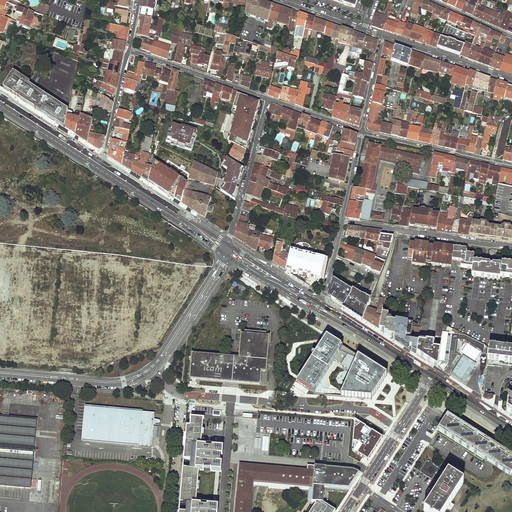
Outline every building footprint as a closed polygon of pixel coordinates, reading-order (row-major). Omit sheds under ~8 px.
[(119,2),(118,4),(113,3),(113,6),(120,8),(128,9),(129,4),(127,4),(128,0),(121,0),(121,2),(119,2)] [(141,0),(140,9),(141,9),(154,12),(155,12),(157,0),(161,0),(163,0),(141,0)] [(224,0),(224,4),(222,10),(226,11),(227,5),(225,4),(225,3),(233,4),(233,0),(224,0)] [(233,0),(233,4),(232,5),(241,7),(240,9),(246,10),(248,0),(233,0)] [(253,0),(248,0),(246,10),(245,16),(256,19),(268,23),(272,7),(260,3),(253,0)] [(331,0),(356,8),(358,0),(331,0)] [(422,0),(415,0),(411,13),(418,15),(424,0),(422,0)] [(424,0),(418,15),(420,16),(422,10),(430,13),(428,19),(430,20),(431,17),(432,14),(435,6),(430,3),(424,0)] [(449,0),(447,4),(452,6),(455,8),(458,0),(449,0)] [(458,0),(455,8),(459,10),(462,11),(465,2),(466,1),(463,0),(458,0)] [(478,0),(476,7),(473,16),(478,18),(481,19),(484,9),(479,7),(480,5),(481,5),(482,0),(478,0)] [(465,2),(462,11),(467,13),(473,16),(476,7),(465,2)] [(382,16),(377,28),(383,30),(386,21),(393,4),(389,3),(386,11),(384,16),(382,16)] [(44,4),(40,14),(47,17),(50,6),(44,4)] [(272,5),(272,7),(268,23),(267,30),(271,31),(273,22),(277,23),(277,21),(281,8),(272,5)] [(24,15),(20,25),(29,28),(35,13),(16,6),(15,9),(17,10),(16,12),(24,15)] [(435,6),(432,14),(435,15),(440,17),(443,9),(439,7),(435,6)] [(116,13),(115,17),(121,18),(120,23),(126,24),(128,13),(127,13),(128,9),(120,8),(120,11),(114,10),(114,13),(116,13)] [(281,8),(277,21),(289,24),(292,12),(281,8)] [(141,9),(140,17),(153,19),(154,12),(141,9)] [(443,9),(440,17),(439,19),(447,23),(451,13),(447,11),(443,9)] [(493,12),(489,23),(495,26),(500,28),(505,14),(504,13),(502,17),(493,11),(493,12)] [(299,14),(292,12),(289,24),(287,32),(292,33),(293,28),(294,28),(295,26),(297,26),(299,14)] [(505,14),(500,28),(504,30),(507,31),(511,19),(511,17),(511,14),(506,12),(505,14)] [(376,13),(371,26),(375,27),(377,28),(382,16),(376,13)] [(451,13),(447,23),(446,24),(448,25),(449,22),(457,25),(458,25),(458,24),(465,27),(465,28),(466,29),(464,33),(468,35),(469,34),(473,23),(464,18),(456,15),(451,13)] [(299,14),(297,26),(294,37),(303,39),(308,17),(299,14)] [(0,15),(0,30),(5,32),(9,20),(5,18),(0,15)] [(140,17),(137,35),(149,38),(151,29),(149,29),(150,27),(151,27),(153,19),(140,17)] [(308,17),(303,39),(306,39),(308,31),(312,31),(315,19),(308,17)] [(153,43),(151,53),(151,54),(168,60),(170,47),(157,43),(159,38),(163,19),(159,18),(159,21),(153,43)] [(315,19),(312,31),(311,38),(314,39),(316,32),(324,34),(327,24),(315,19)] [(386,21),(383,30),(389,32),(394,34),(399,23),(399,22),(395,20),(393,23),(386,21)] [(406,26),(402,37),(406,38),(409,39),(414,27),(415,23),(416,21),(415,20),(413,25),(407,23),(406,26)] [(399,23),(394,34),(399,36),(402,37),(406,26),(399,23)] [(476,24),(473,23),(469,34),(472,35),(472,34),(474,35),(473,36),(476,37),(480,26),(476,24)] [(118,32),(116,41),(126,43),(129,28),(106,24),(105,30),(118,32)] [(334,26),(327,24),(324,34),(323,40),(327,41),(328,36),(332,37),(334,26)] [(332,37),(330,43),(335,44),(335,40),(339,41),(342,28),(334,26),(332,37)] [(425,31),(421,43),(425,45),(429,46),(433,34),(429,32),(431,27),(427,26),(427,27),(425,31)] [(472,45),(467,59),(473,61),(478,63),(483,50),(484,47),(487,39),(484,38),(480,48),(475,47),(480,35),(480,32),(488,36),(491,31),(485,28),(480,26),(476,37),(474,41),(472,45)] [(222,35),(220,41),(225,43),(227,35),(225,34),(227,29),(218,27),(216,34),(222,35)] [(414,27),(409,39),(415,41),(421,43),(425,31),(414,27)] [(174,28),(173,36),(180,38),(181,35),(182,30),(174,28)] [(342,28),(339,41),(338,43),(350,46),(353,33),(342,28)] [(67,39),(73,40),(75,30),(69,29),(67,39)] [(491,31),(488,36),(487,39),(484,47),(489,49),(493,39),(497,41),(493,51),(496,52),(499,42),(502,36),(495,33),(491,31)] [(353,33),(350,46),(362,50),(363,49),(365,37),(353,33)] [(433,34),(429,46),(433,47),(436,49),(437,47),(441,37),(433,34)] [(179,44),(174,63),(181,65),(186,46),(190,47),(193,37),(186,35),(186,36),(181,35),(180,38),(179,44)] [(227,35),(225,43),(224,46),(228,47),(229,42),(235,44),(237,38),(227,35)] [(265,37),(263,48),(270,51),(272,45),(272,43),(267,42),(268,38),(265,37)] [(365,37),(363,49),(372,51),(372,56),(374,57),(378,41),(370,38),(365,37)] [(441,37),(437,47),(460,56),(464,45),(456,43),(456,42),(449,39),(449,40),(441,37)] [(159,38),(157,43),(170,47),(171,42),(172,41),(159,38)] [(113,43),(112,51),(124,53),(126,43),(116,41),(110,40),(109,42),(113,43)] [(144,40),(141,50),(151,53),(153,43),(144,40)] [(242,43),(241,49),(251,52),(252,47),(242,43)] [(464,45),(460,56),(460,57),(463,58),(467,59),(472,45),(465,43),(464,45)] [(75,44),(73,51),(80,53),(81,47),(75,44)] [(192,56),(190,63),(207,67),(209,58),(204,57),(200,56),(201,49),(194,47),(191,46),(189,55),(192,56)] [(259,46),(258,51),(263,53),(269,55),(270,51),(263,48),(259,46)] [(394,47),(391,61),(407,67),(411,52),(402,49),(394,47)] [(111,50),(109,61),(121,65),(124,53),(112,51),(111,50)] [(483,50),(478,63),(484,65),(490,67),(494,54),(483,50)] [(291,53),(290,57),(290,58),(297,60),(298,60),(300,52),(297,51),(296,54),(291,53)] [(411,52),(407,67),(406,71),(405,74),(408,75),(410,66),(418,68),(416,78),(419,79),(422,69),(425,57),(417,54),(411,52)] [(290,57),(277,53),(274,68),(277,69),(280,60),(289,63),(290,58),(290,57)] [(494,54),(490,67),(495,69),(500,71),(504,60),(495,56),(496,53),(495,53),(494,54)] [(55,122),(65,128),(68,116),(69,111),(74,85),(75,79),(77,71),(77,69),(78,67),(79,61),(72,59),(59,54),(53,80),(40,72),(33,84),(16,74),(12,80),(10,80),(9,82),(9,85),(9,86),(10,90),(12,92),(11,93),(26,103),(55,122)] [(504,60),(500,71),(507,73),(511,75),(511,74),(511,57),(506,55),(504,60)] [(214,56),(211,71),(218,72),(221,58),(214,56)] [(432,60),(425,57),(422,69),(435,73),(434,77),(437,78),(438,72),(441,63),(432,60)] [(221,58),(218,72),(216,78),(220,79),(225,62),(223,61),(224,58),(221,58)] [(290,58),(289,63),(288,68),(295,70),(297,60),(290,58)] [(306,58),(305,63),(312,65),(315,66),(316,67),(318,62),(306,58)] [(110,64),(107,72),(119,77),(121,65),(109,61),(106,60),(106,62),(110,64)] [(365,67),(364,70),(371,72),(372,69),(373,65),(368,64),(360,61),(359,65),(365,67)] [(138,72),(137,77),(135,76),(127,74),(126,79),(138,83),(141,84),(142,78),(143,76),(145,64),(139,62),(137,72),(138,72)] [(258,67),(255,76),(269,79),(271,70),(268,69),(269,65),(261,63),(260,67),(258,67)] [(441,63),(438,72),(452,76),(455,67),(447,65),(441,63)] [(145,64),(143,76),(154,78),(156,71),(157,67),(145,64)] [(333,66),(331,72),(337,74),(342,75),(344,76),(345,68),(333,64),(333,66)] [(315,68),(313,72),(322,75),(323,69),(316,67),(315,66),(315,68)] [(455,67),(452,76),(449,91),(451,92),(454,83),(463,85),(462,86),(465,87),(469,73),(462,70),(455,67)] [(230,68),(226,81),(231,83),(235,69),(230,68)] [(323,69),(322,75),(321,78),(328,79),(329,75),(336,77),(337,74),(331,72),(324,69),(323,69)] [(172,70),(171,74),(167,90),(175,92),(179,73),(172,70)] [(364,70),(363,74),(361,73),(360,75),(355,74),(354,79),(367,84),(368,84),(370,79),(371,72),(364,70)] [(400,70),(395,91),(401,93),(402,87),(405,74),(406,71),(400,70)] [(156,71),(154,78),(158,79),(157,81),(159,81),(159,84),(164,86),(161,100),(165,101),(167,90),(171,74),(163,71),(162,73),(156,71)] [(107,72),(104,84),(116,90),(119,77),(107,72)] [(472,74),(469,73),(465,87),(464,93),(460,109),(462,109),(463,108),(469,87),(472,88),(475,75),(472,74)] [(367,84),(354,79),(344,76),(342,75),(338,94),(352,97),(355,98),(363,100),(367,84)] [(475,75),(472,88),(469,103),(467,109),(467,112),(481,116),(483,109),(477,108),(476,110),(473,109),(477,94),(473,93),(473,91),(474,91),(475,89),(477,89),(478,88),(482,89),(482,90),(485,91),(482,102),(484,102),(485,101),(490,80),(482,77),(475,75)] [(242,78),(241,86),(244,87),(250,89),(252,80),(242,78)] [(87,87),(75,79),(74,85),(86,92),(87,87)] [(126,79),(124,89),(135,92),(136,87),(137,87),(138,83),(126,79)] [(490,80),(485,101),(486,102),(488,98),(490,98),(491,94),(494,94),(497,82),(493,81),(490,80)] [(101,88),(115,95),(116,90),(104,84),(97,81),(96,84),(98,85),(98,86),(101,88)] [(204,81),(201,95),(204,96),(205,93),(213,95),(215,85),(204,81)] [(497,82),(494,94),(490,108),(494,109),(496,100),(503,102),(504,98),(507,86),(501,84),(497,82)] [(269,89),(268,96),(273,98),(276,85),(270,83),(269,89)] [(299,91),(295,106),(302,108),(305,94),(309,94),(310,89),(306,88),(307,84),(301,83),(299,91)] [(194,85),(191,97),(196,99),(199,86),(194,85)] [(215,85),(213,95),(211,104),(214,105),(215,102),(216,98),(220,99),(220,98),(223,88),(215,85)] [(223,88),(220,98),(230,100),(230,103),(234,104),(237,95),(238,93),(223,88)] [(283,88),(280,100),(286,102),(290,89),(283,88)] [(290,89),(286,102),(295,106),(299,91),(290,89)] [(391,92),(390,96),(396,97),(395,101),(399,102),(401,93),(395,91),(388,89),(387,91),(391,92)] [(165,101),(164,104),(175,107),(179,93),(175,92),(167,90),(165,101)] [(415,97),(418,98),(428,101),(431,101),(432,95),(416,90),(415,97)] [(454,90),(452,96),(456,97),(454,108),(459,110),(460,109),(464,93),(454,90)] [(375,91),(373,104),(381,106),(384,93),(375,91)] [(101,99),(98,110),(110,114),(113,103),(99,94),(98,98),(101,99)] [(338,94),(336,98),(336,99),(339,99),(339,97),(349,99),(349,102),(351,102),(352,100),(352,97),(338,94)] [(260,103),(237,95),(234,104),(232,112),(239,114),(237,119),(236,119),(234,127),(233,126),(230,138),(230,139),(229,143),(232,144),(235,146),(243,150),(246,152),(247,146),(248,146),(249,143),(248,143),(250,135),(252,136),(253,132),(252,131),(253,125),(255,126),(256,122),(254,122),(256,115),(258,115),(259,111),(258,111),(260,103)] [(432,95),(431,101),(433,102),(445,106),(446,99),(432,95)] [(324,96),(321,109),(330,111),(330,110),(332,110),(332,111),(333,112),(335,103),(336,99),(336,98),(324,96)] [(391,104),(390,109),(394,110),(397,110),(399,102),(395,101),(395,105),(391,104)] [(333,112),(332,119),(347,124),(350,110),(350,108),(343,106),(343,103),(339,102),(339,104),(335,103),(333,112)] [(393,127),(391,136),(397,137),(400,123),(397,122),(401,103),(399,102),(397,110),(395,118),(393,127)] [(372,104),(367,128),(369,131),(379,133),(381,125),(382,121),(376,119),(378,114),(380,114),(381,109),(384,110),(385,107),(381,106),(373,104),(372,104)] [(271,105),(269,114),(276,116),(274,122),(279,124),(280,120),(283,109),(271,105)] [(459,110),(454,108),(452,114),(464,117),(465,111),(459,110)] [(283,109),(280,120),(289,122),(292,112),(283,109)] [(400,123),(397,137),(406,139),(413,111),(408,109),(406,116),(405,115),(404,116),(402,115),(400,123)] [(131,114),(119,110),(117,119),(124,121),(129,123),(131,114)] [(350,110),(347,124),(359,128),(363,111),(360,111),(360,112),(350,110)] [(413,111),(406,139),(417,142),(421,129),(412,127),(413,123),(414,123),(416,112),(413,111)] [(292,112),(289,122),(286,130),(295,133),(297,128),(302,115),(292,112)] [(488,118),(486,126),(496,129),(499,118),(495,117),(494,122),(491,122),(492,116),(491,116),(491,114),(489,113),(488,118)] [(310,118),(302,115),(297,128),(306,131),(310,120),(310,118)] [(68,116),(65,128),(76,135),(80,119),(72,117),(68,116)] [(80,119),(76,135),(88,143),(90,133),(92,123),(80,117),(80,119)] [(500,137),(501,140),(499,141),(500,144),(498,145),(500,148),(497,150),(498,153),(495,154),(497,158),(504,154),(506,146),(511,118),(503,123),(505,126),(502,128),(504,130),(501,132),(503,135),(500,137)] [(123,125),(124,121),(117,119),(115,128),(120,129),(130,131),(131,127),(123,125)] [(421,129),(417,142),(430,144),(433,131),(424,129),(426,120),(423,119),(421,127),(421,129)] [(310,120),(306,131),(317,136),(322,124),(310,120)] [(440,132),(437,146),(444,148),(447,138),(443,137),(444,132),(446,122),(443,121),(441,129),(440,132)] [(322,124),(317,136),(314,146),(316,147),(321,136),(323,137),(328,125),(322,122),(322,124)] [(433,131),(430,144),(437,146),(440,132),(436,131),(436,128),(437,124),(435,123),(433,131)] [(171,145),(191,151),(196,135),(195,135),(197,130),(186,127),(185,129),(172,125),(171,130),(172,130),(171,135),(168,135),(166,142),(171,143),(171,145)] [(328,125),(323,137),(329,139),(333,127),(328,125)] [(381,125),(379,133),(391,136),(393,127),(381,125)] [(459,134),(455,150),(467,153),(473,131),(468,130),(465,142),(461,141),(463,132),(465,133),(467,127),(461,125),(459,134)] [(447,138),(444,148),(455,150),(459,134),(451,132),(453,127),(449,126),(448,133),(447,138)] [(496,129),(486,126),(486,127),(483,137),(482,143),(485,144),(486,141),(487,141),(489,133),(495,134),(496,129)] [(333,127),(329,139),(328,141),(331,141),(332,142),(335,133),(339,132),(340,133),(341,129),(333,127)] [(473,131),(467,153),(473,154),(477,136),(474,135),(476,128),(474,127),(473,131)] [(130,131),(120,129),(119,133),(123,135),(125,135),(123,143),(127,144),(130,131)] [(295,133),(286,130),(285,133),(291,135),(290,139),(293,140),(295,133)] [(344,130),(341,143),(355,146),(357,135),(344,130)] [(90,133),(88,143),(99,150),(101,149),(104,137),(90,133)] [(477,136),(473,154),(479,155),(482,143),(483,137),(478,136),(477,136)] [(146,137),(144,147),(150,149),(151,144),(152,141),(152,139),(146,137)] [(261,140),(259,147),(266,149),(271,151),(272,148),(267,147),(268,146),(262,144),(263,141),(261,140)] [(112,141),(109,156),(122,165),(124,154),(127,144),(123,143),(117,142),(112,141)] [(342,147),(342,150),(354,153),(355,146),(341,143),(334,142),(334,145),(342,147)] [(370,145),(360,188),(366,189),(375,190),(376,186),(375,184),(380,161),(409,167),(408,173),(411,173),(419,175),(423,158),(381,148),(381,147),(370,145)] [(235,146),(230,157),(240,162),(246,152),(243,150),(235,146)] [(504,154),(502,161),(511,163),(511,157),(511,147),(506,146),(504,154)] [(331,152),(331,154),(334,155),(349,159),(352,159),(354,153),(342,150),(328,147),(326,147),(325,151),(328,152),(328,149),(331,150),(331,151),(333,151),(333,153),(331,152)] [(148,154),(141,178),(148,182),(153,167),(148,166),(151,154),(150,154),(151,150),(149,149),(148,154)] [(266,149),(263,157),(268,159),(276,162),(279,154),(276,152),(271,151),(266,149)] [(134,157),(131,171),(141,178),(148,154),(144,153),(143,159),(142,159),(141,164),(138,163),(139,158),(134,157)] [(434,153),(428,184),(428,185),(430,186),(432,178),(435,179),(438,164),(443,165),(445,156),(434,153)] [(124,154),(122,165),(131,171),(134,157),(124,154)] [(257,155),(254,165),(268,170),(269,168),(266,167),(268,159),(263,157),(257,155)] [(349,159),(334,155),(329,180),(329,181),(344,184),(349,159)] [(445,156),(443,165),(446,166),(453,167),(455,158),(445,156)] [(221,166),(228,170),(226,176),(227,176),(226,180),(225,180),(224,185),(225,186),(220,191),(235,201),(238,189),(236,189),(242,168),(227,158),(221,166)] [(455,158),(453,167),(451,176),(454,176),(454,173),(455,173),(456,169),(464,170),(463,175),(464,175),(463,178),(466,179),(466,178),(469,161),(455,158)] [(188,182),(155,161),(153,167),(148,182),(181,203),(188,182)] [(188,182),(181,203),(205,219),(207,211),(212,212),(213,206),(209,205),(211,198),(191,192),(193,187),(189,186),(191,180),(212,186),(209,195),(212,196),(218,173),(194,161),(188,182)] [(469,161),(466,178),(472,179),(472,178),(479,179),(479,178),(482,164),(469,161)] [(482,164),(479,178),(483,179),(484,174),(487,175),(489,166),(482,164)] [(254,165),(249,183),(264,188),(272,191),(285,195),(287,196),(288,194),(290,189),(283,187),(283,188),(269,184),(270,181),(266,180),(269,170),(268,170),(254,165)] [(489,166),(487,175),(487,179),(490,179),(490,178),(492,179),(493,174),(495,174),(493,184),(498,185),(498,184),(499,180),(500,176),(501,168),(489,166)] [(511,170),(501,168),(500,176),(508,177),(507,184),(503,184),(503,181),(499,180),(498,184),(511,187),(511,182),(511,178),(511,170)] [(282,174),(273,171),(271,178),(279,181),(282,174)] [(324,179),(322,187),(331,189),(332,187),(344,190),(343,196),(344,196),(347,185),(344,184),(329,181),(324,179)] [(418,182),(409,181),(407,187),(422,190),(423,183),(418,182)] [(249,183),(246,195),(260,200),(264,188),(249,183)] [(290,189),(288,194),(296,196),(297,194),(307,196),(309,188),(291,184),(290,189)] [(498,185),(494,203),(492,212),(511,216),(511,187),(498,184),(498,185)] [(354,187),(350,202),(356,203),(358,195),(365,196),(366,189),(360,188),(354,187)] [(285,195),(272,191),(271,195),(283,199),(285,195)] [(317,201),(324,202),(336,205),(342,207),(344,200),(337,198),(336,200),(324,197),(324,196),(318,194),(316,201),(317,201)] [(350,202),(347,216),(348,218),(359,220),(365,196),(358,195),(356,203),(350,202)] [(373,201),(365,199),(361,218),(369,220),(373,201)] [(256,206),(268,210),(284,216),(284,212),(262,204),(261,205),(258,204),(259,203),(252,200),(250,204),(256,206)] [(244,202),(242,210),(249,212),(249,208),(250,208),(255,209),(256,206),(250,204),(244,202)] [(322,207),(321,214),(330,216),(331,209),(335,210),(336,205),(324,202),(322,207)] [(392,209),(391,220),(400,221),(403,208),(403,206),(399,206),(398,211),(392,209)] [(447,219),(445,232),(452,233),(454,220),(452,220),(454,207),(450,206),(447,219)] [(284,212),(284,216),(296,219),(297,210),(285,208),(284,212)] [(413,210),(403,208),(400,221),(399,225),(409,227),(409,225),(413,210)] [(413,210),(409,225),(436,229),(439,214),(439,213),(432,212),(432,211),(426,210),(419,209),(419,210),(413,209),(413,210)] [(267,213),(279,217),(278,221),(282,223),(284,216),(268,210),(267,213)] [(439,214),(436,229),(435,230),(445,232),(447,219),(442,219),(443,215),(439,214)] [(460,219),(457,233),(469,235),(472,221),(472,220),(470,220),(470,222),(468,221),(460,219)] [(507,236),(506,239),(507,241),(509,241),(510,240),(511,240),(511,228),(511,229),(511,227),(508,227),(509,224),(505,224),(505,226),(501,226),(501,227),(488,225),(488,224),(485,223),(485,221),(481,220),(481,223),(472,221),(469,235),(470,235),(470,234),(476,235),(476,236),(478,236),(480,235),(480,232),(483,232),(483,235),(483,237),(487,238),(487,236),(499,238),(499,239),(502,240),(503,238),(504,235),(507,236)] [(250,228),(245,244),(256,251),(258,246),(261,235),(261,234),(258,233),(256,238),(253,238),(257,225),(253,224),(253,226),(251,225),(250,228)] [(237,226),(234,237),(245,244),(250,228),(245,227),(245,228),(237,226)] [(348,226),(347,236),(359,238),(364,238),(367,229),(348,226)] [(365,245),(366,239),(375,242),(374,248),(372,253),(375,254),(377,248),(380,235),(382,231),(367,229),(364,238),(363,244),(365,245)] [(261,235),(258,246),(264,248),(264,250),(269,251),(272,239),(262,237),(263,235),(261,235)] [(380,235),(377,248),(389,249),(392,237),(380,235)] [(278,239),(273,262),(286,270),(289,256),(280,254),(283,240),(278,239)] [(417,245),(410,244),(407,260),(412,260),(412,263),(412,264),(413,264),(423,266),(424,266),(425,265),(425,264),(426,262),(431,263),(433,247),(426,246),(426,244),(417,242),(417,245)] [(346,248),(345,252),(349,253),(347,259),(352,262),(355,249),(341,244),(340,247),(346,248)] [(453,247),(434,244),(433,247),(431,263),(431,264),(451,266),(452,260),(453,247)] [(462,254),(467,254),(467,252),(466,251),(466,249),(455,247),(453,247),(452,260),(454,260),(461,261),(462,254)] [(355,249),(352,262),(362,265),(365,253),(355,249)] [(365,253),(362,265),(381,272),(385,260),(365,253)] [(462,254),(461,261),(460,267),(472,269),(473,262),(474,255),(467,254),(462,254)] [(299,263),(297,272),(310,275),(310,277),(316,278),(316,277),(323,278),(326,262),(301,255),(300,258),(299,263)] [(473,262),(472,269),(471,276),(500,279),(500,276),(501,266),(492,265),(492,266),(489,265),(489,264),(473,262)] [(511,277),(511,264),(502,263),(501,266),(500,276),(511,277)] [(332,279),(332,280),(343,285),(346,279),(349,270),(343,268),(337,282),(332,279)] [(349,270),(346,279),(350,280),(352,281),(355,273),(349,270)] [(332,280),(328,297),(334,301),(341,290),(343,285),(332,280)] [(352,281),(350,280),(347,292),(351,294),(352,290),(355,282),(352,281)] [(341,290),(334,301),(343,307),(350,296),(341,290)] [(367,298),(352,290),(351,294),(350,296),(343,307),(363,320),(370,303),(366,301),(367,298)] [(401,293),(400,301),(406,302),(409,303),(410,294),(401,293)] [(419,295),(417,314),(423,315),(425,300),(426,296),(419,295)] [(377,311),(370,308),(372,304),(370,303),(363,320),(379,330),(382,314),(385,299),(380,298),(377,311)] [(423,315),(419,340),(426,341),(432,301),(425,300),(423,315)] [(395,329),(394,337),(394,340),(412,351),(415,333),(406,331),(401,330),(404,314),(409,315),(410,310),(407,309),(409,303),(406,302),(405,309),(399,307),(397,319),(396,321),(393,329),(395,329)] [(439,304),(434,336),(441,337),(443,323),(446,305),(439,304)] [(382,314),(379,330),(384,331),(384,333),(387,334),(387,335),(394,337),(395,329),(393,329),(396,321),(390,320),(391,318),(388,317),(388,316),(382,314)] [(230,354),(193,351),(192,363),(193,363),(192,377),(222,380),(228,375),(240,376),(240,378),(261,379),(262,370),(262,364),(267,364),(269,334),(266,334),(267,331),(245,329),(244,333),(242,332),(240,355),(240,360),(230,360),(230,354)] [(360,359),(326,337),(297,383),(316,395),(371,399),(387,376),(360,359)] [(426,342),(426,341),(419,340),(417,354),(437,368),(440,350),(433,349),(434,343),(426,342)] [(481,352),(465,342),(459,351),(475,361),(481,352)] [(511,349),(489,347),(487,365),(493,366),(502,367),(503,364),(511,365),(511,362),(511,349)] [(476,364),(463,356),(452,373),(465,382),(472,370),(476,364)] [(285,372),(291,375),(293,369),(288,367),(285,372)] [(295,398),(296,386),(285,386),(285,381),(276,381),(275,397),(295,398)] [(155,410),(86,404),(83,437),(152,443),(152,434),(154,423),(154,420),(158,420),(159,420),(160,418),(159,417),(157,416),(154,416),(155,410)] [(511,455),(504,451),(448,414),(437,431),(489,463),(494,466),(505,473),(511,477),(511,476),(511,455)] [(0,417),(0,485),(31,489),(37,421),(0,417)] [(204,418),(192,417),(191,426),(188,426),(180,511),(219,511),(220,505),(197,503),(200,470),(222,472),(224,447),(202,445),(204,418)] [(383,438),(355,421),(352,450),(367,460),(383,438)] [(428,459),(420,471),(431,478),(436,471),(445,477),(424,509),(428,511),(443,511),(463,482),(448,472),(447,473),(438,467),(439,466),(428,459)] [(307,470),(239,462),(234,511),(248,511),(251,486),(252,482),(314,488),(313,501),(324,501),(324,495),(323,495),(323,489),(348,491),(359,475),(358,474),(355,472),(352,470),(349,470),(336,468),(308,465),(307,470)] [(252,482),(251,486),(269,488),(269,490),(287,492),(287,489),(309,492),(308,501),(313,501),(314,488),(252,482)] [(316,502),(309,511),(335,511),(322,502),(316,502)]
